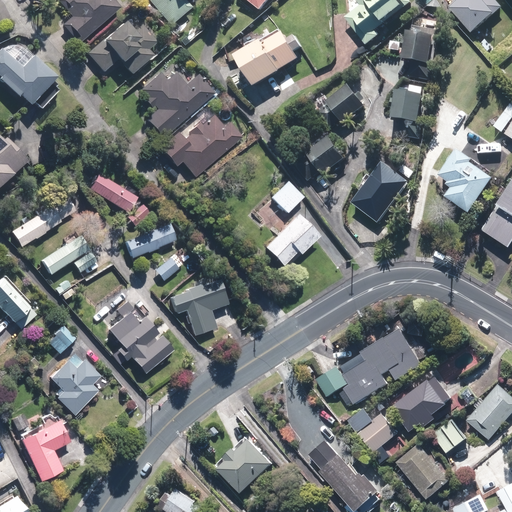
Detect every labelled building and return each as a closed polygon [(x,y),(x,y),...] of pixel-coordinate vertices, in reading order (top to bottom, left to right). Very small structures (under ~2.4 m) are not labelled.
[(65,23),(81,41),(122,5),(117,0),(60,0),(74,15),(65,23)] [(150,0),(171,23),(192,5),(187,0),(150,0)] [(242,0),(258,12),(266,0),(242,0)] [(345,20),(365,46),(376,38),(371,32),(408,5),(404,0),(356,0),(354,2),(359,9),(345,20)] [(432,0),(420,0),(427,8),(425,9),(432,18),(441,10),(432,0)] [(457,0),(446,10),(470,36),(499,9),(491,0),(457,0)] [(120,56),(133,72),(155,54),(149,48),(157,41),(143,24),(137,30),(127,18),(90,50),(106,68),(120,56)] [(437,32),(411,28),(409,37),(404,36),(400,61),(409,63),(407,76),(429,80),(437,32)] [(244,54),(262,83),(287,69),(286,67),(305,56),(290,31),(271,42),(269,39),(244,54)] [(3,46),(0,49),(0,72),(33,101),(59,72),(36,52),(25,65),(3,46)] [(147,118),(164,136),(215,91),(199,73),(187,84),(176,71),(167,79),(161,72),(143,88),(159,107),(147,118)] [(341,127),(362,109),(345,89),(317,112),(331,128),(337,123),(341,127)] [(415,125),(419,98),(393,94),(389,121),(415,125)] [(183,160),(196,175),(242,137),(230,121),(225,126),(215,114),(186,138),(180,131),(164,144),(179,162),(183,160)] [(428,129),(441,143),(456,128),(443,114),(428,129)] [(511,121),(502,137),(511,142),(511,121)] [(0,184),(29,159),(14,142),(11,145),(1,133),(0,133),(0,184)] [(328,166),(331,171),(352,156),(337,135),(313,152),(300,162),(312,177),(328,166)] [(443,200),(465,215),(488,181),(466,166),(468,163),(453,152),(435,179),(451,189),(443,200)] [(351,207),(376,225),(405,184),(380,166),(351,207)] [(138,195),(100,171),(90,185),(129,210),(138,195)] [(273,195),(289,211),(304,195),(289,179),(273,195)] [(511,184),(510,184),(480,232),(506,249),(511,238),(511,184)] [(13,228),(22,245),(62,221),(60,218),(76,208),(71,198),(55,208),(53,204),(13,228)] [(300,211),(266,244),(285,263),(300,248),(302,250),(320,232),(300,211)] [(127,240),(133,256),(176,238),(170,223),(127,240)] [(43,258),(52,272),(90,247),(81,233),(43,258)] [(75,261),(81,271),(98,260),(91,251),(75,261)] [(156,269),(165,279),(179,268),(171,257),(156,269)] [(5,276),(0,280),(0,303),(15,320),(32,305),(5,276)] [(221,278),(173,295),(178,310),(188,307),(196,333),(217,325),(211,308),(230,301),(221,278)] [(133,308),(110,326),(124,343),(120,346),(128,356),(132,354),(146,371),(175,348),(163,333),(157,337),(155,335),(160,331),(146,313),(140,318),(133,308)] [(413,321),(411,334),(426,336),(428,323),(413,321)] [(49,341),(61,352),(75,337),(64,326),(49,341)] [(319,380),(340,413),(391,381),(386,373),(393,369),(400,379),(426,363),(403,328),(319,380)] [(58,396),(76,413),(99,388),(93,382),(101,374),(84,358),(82,359),(74,352),(52,376),(65,389),(58,396)] [(434,378),(396,406),(413,430),(425,421),(427,424),(439,416),(437,413),(453,401),(452,400),(457,396),(443,375),(436,380),(434,378)] [(470,419),(492,438),(511,415),(511,391),(502,383),(470,419)] [(362,432),(377,451),(402,432),(387,413),(362,432)] [(437,433),(450,452),(471,437),(457,418),(437,433)] [(62,420),(23,437),(42,479),(64,470),(54,448),(71,440),(62,420)] [(225,467),(248,491),(279,461),(257,438),(244,450),(241,446),(232,455),(235,458),(225,467)] [(331,438),(313,454),(361,509),(385,489),(372,473),(370,475),(367,470),(364,473),(346,452),(344,454),(331,438)] [(423,442),(400,462),(430,499),(454,479),(423,442)] [(511,511),(511,486),(505,490),(511,503),(511,505),(499,511),(485,511),(492,508),(485,494),(457,508),(459,511),(511,511)] [(200,511),(206,504),(183,488),(171,506),(178,511),(200,511)] [(0,510),(0,511),(29,511),(28,508),(17,496),(0,506),(0,508),(1,510),(0,510)]
